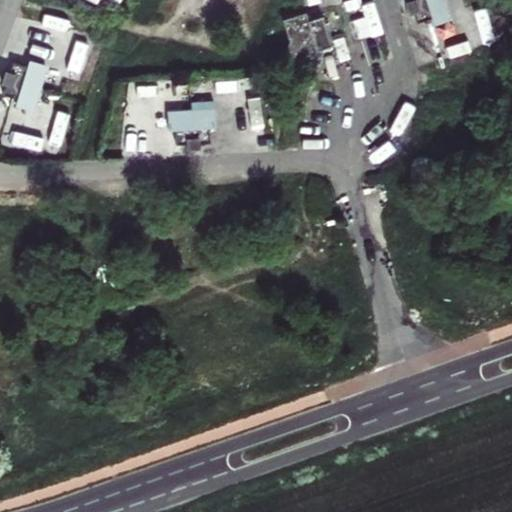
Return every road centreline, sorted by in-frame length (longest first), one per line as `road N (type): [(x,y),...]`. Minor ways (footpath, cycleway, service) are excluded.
road 1 (tertiary): [(511,347),(40,511)]
road 2 (tertiary): [(134,511),(511,378)]
